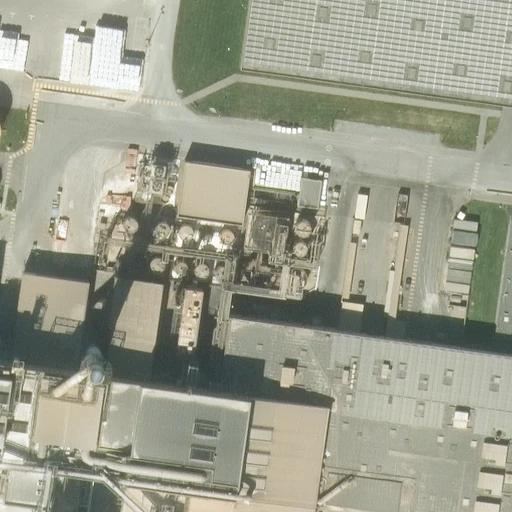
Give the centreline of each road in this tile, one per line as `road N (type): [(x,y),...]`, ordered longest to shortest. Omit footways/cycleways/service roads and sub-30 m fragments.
road 1 (unknown): [(0,6),(160,29)]
road 2 (unknown): [(376,166),(357,321)]
road 3 (unknown): [(433,175),(416,328)]
